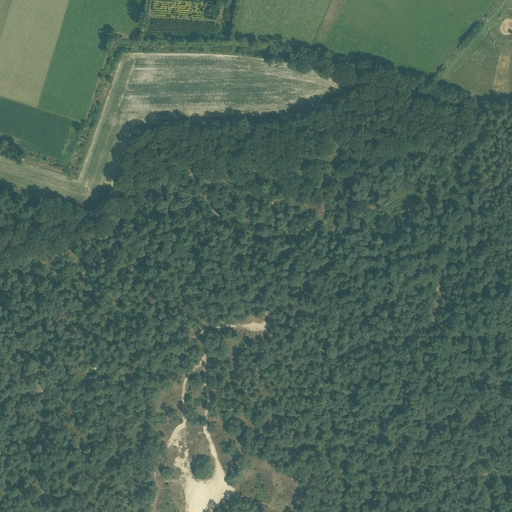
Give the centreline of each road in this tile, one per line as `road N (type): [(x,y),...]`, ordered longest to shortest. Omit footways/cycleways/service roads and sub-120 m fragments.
road 1 (track): [(204,329),(307,324),(316,345),(337,354),(440,324)]
road 2 (track): [(0,400),(64,382),(137,344),(204,329)]
road 3 (track): [(204,329),(183,418),(156,460),(151,511)]
road 4 (track): [(164,211),(204,329)]
